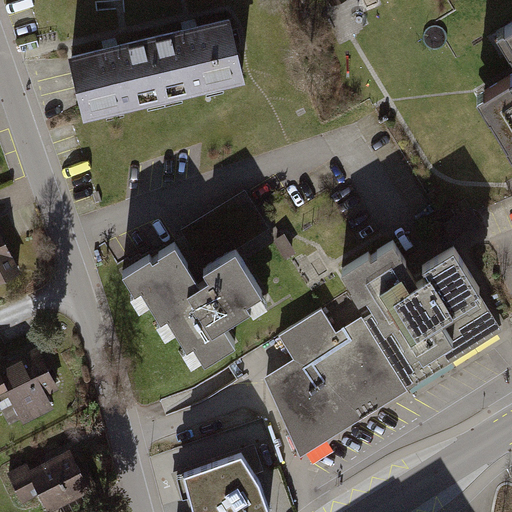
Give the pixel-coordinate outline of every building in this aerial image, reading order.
[(237,21),(156,40),(171,105),(252,86),(237,21)] [(511,24),(500,32),(511,51),(511,72),(479,94),(511,146),(511,24)] [(156,40),(77,58),(92,123),(171,105),(156,40)] [(187,247),(126,280),(146,315),(155,310),(175,345),(186,338),(203,369),(244,346),(237,333),(274,312),(244,257),(253,252),(261,267),(278,257),(270,242),(277,238),(254,197),(182,237),(187,247)] [(0,290),(24,281),(0,232),(0,290)] [(296,359),(267,377),(303,457),(475,348),(501,331),(471,284),(477,281),(454,246),(425,265),(431,274),(422,280),(396,239),(372,254),(370,252),(343,269),(362,299),(367,296),(376,310),(366,317),(364,314),(339,330),(324,307),(280,335),(296,359)] [(258,369),(263,376),(277,367),(266,349),(237,367),(243,378),(258,369)] [(62,395),(41,352),(22,361),(25,367),(9,375),(18,394),(12,396),(18,410),(28,429),(59,413),(53,399),(62,395)] [(4,363),(0,364),(0,417),(18,410),(12,396),(18,394),(9,375),(4,363)] [(237,453),(180,472),(191,511),(263,511),(266,510),(254,480),(237,453)] [(66,511),(97,498),(78,454),(34,473),(31,465),(9,475),(25,511),(26,511),(46,503),(49,511),(66,511)]
